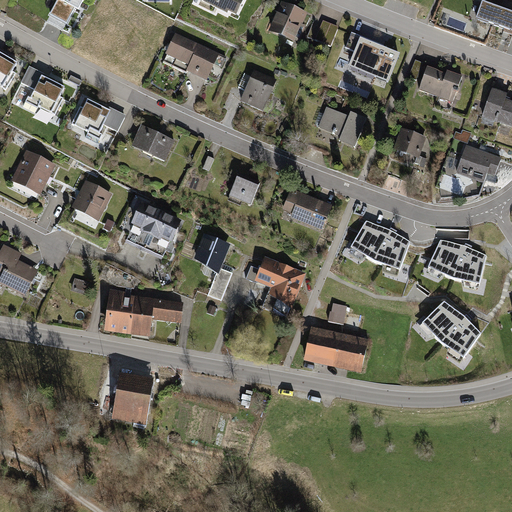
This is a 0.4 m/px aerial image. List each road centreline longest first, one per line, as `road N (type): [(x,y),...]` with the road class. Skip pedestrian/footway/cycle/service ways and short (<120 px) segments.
road 1 (residential): [(511,196),(461,217),(356,192),(0,25)]
road 2 (tertiary): [(0,331),(354,395),(438,401),(511,388)]
road 3 (residential): [(511,67),(346,0)]
